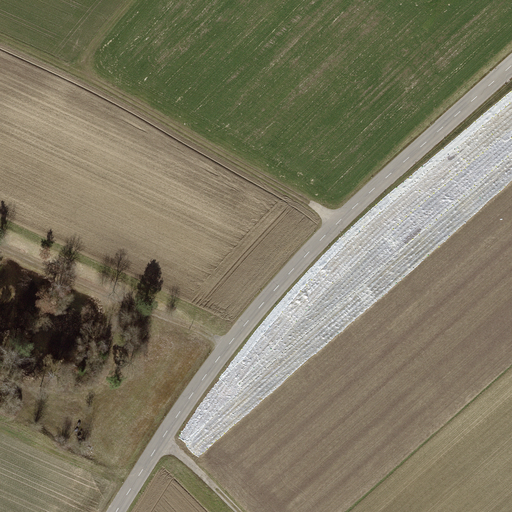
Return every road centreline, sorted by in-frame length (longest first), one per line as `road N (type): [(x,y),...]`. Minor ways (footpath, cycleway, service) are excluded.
road 1 (tertiary): [(511,65),(337,223),(261,305),(207,372),(117,511)]
road 2 (track): [(337,223),(85,70)]
